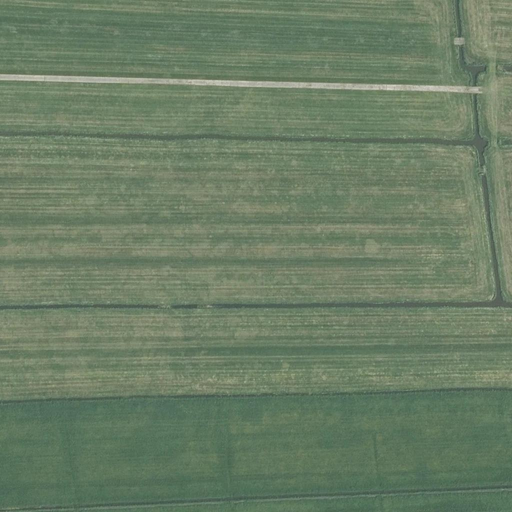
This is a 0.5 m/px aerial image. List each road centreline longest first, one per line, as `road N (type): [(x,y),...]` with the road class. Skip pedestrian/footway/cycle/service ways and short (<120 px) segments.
road 1 (track): [(482,91),(0,79)]
road 2 (track): [(497,170),(375,195)]
